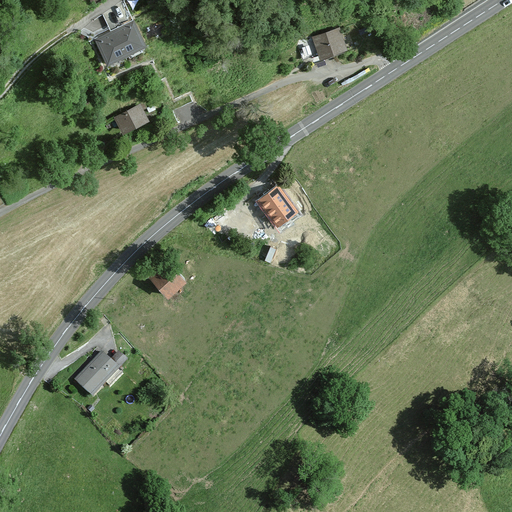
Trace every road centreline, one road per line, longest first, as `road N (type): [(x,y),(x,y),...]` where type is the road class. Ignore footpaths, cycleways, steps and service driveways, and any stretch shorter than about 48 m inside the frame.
road 1 (primary): [(396,68),(209,188),(133,253),(64,332),(0,435)]
road 2 (residential): [(396,68),(374,60),(293,79),(0,213)]
road 3 (residential): [(0,80),(110,0)]
road 4 (primary): [(504,0),(396,68)]
